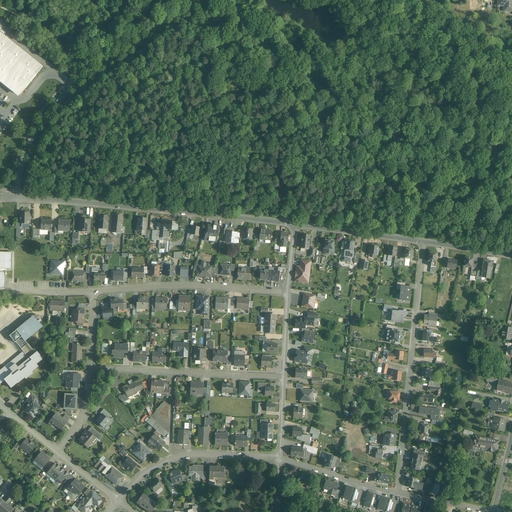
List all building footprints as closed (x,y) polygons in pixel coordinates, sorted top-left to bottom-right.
[(511,11),(511,0),(497,0),(498,6),(506,6),(506,11),(511,11)] [(43,66),(0,32),(0,79),(0,80),(14,91),(19,96),(26,87),(43,66)] [(30,210),(20,210),(20,227),(30,227),(30,210)] [(113,214),(112,233),(121,234),(122,215),(113,214)] [(107,230),(108,216),(100,215),(98,229),(107,230)] [(91,217),(79,217),(79,230),(91,230),(91,217)] [(147,217),(138,217),(137,235),(146,235),(146,237),(149,238),(150,230),(146,230),(147,217)] [(52,229),(52,219),(41,219),(41,229),(52,229)] [(59,226),(55,226),(55,232),(65,232),(65,230),(71,230),(71,219),(59,219),(59,226)] [(166,239),(166,233),(166,229),(171,230),(172,221),(161,220),(159,238),(166,239)] [(200,228),(196,227),(192,226),(190,235),(194,235),(193,239),(197,240),(198,236),(200,228)] [(218,227),(208,226),(207,235),(206,234),(204,241),(217,242),(218,227)] [(251,240),(252,230),(252,229),(251,229),(251,228),(249,228),(248,229),(244,229),(243,231),(243,239),(251,240)] [(226,242),(232,243),(235,243),(237,233),(232,233),(232,230),(224,229),(224,235),(226,235),(226,242)] [(259,240),(263,240),(271,241),(272,231),(260,229),(260,235),(259,240)] [(280,247),(279,252),(286,252),(286,248),(287,248),(287,242),(288,243),(288,233),(281,233),(280,240),(280,241),(279,245),(279,247),(280,247)] [(310,236),(304,235),(302,235),(300,248),(308,249),(309,244),(310,236)] [(329,241),(325,240),(324,249),(323,253),(333,254),(334,250),(333,250),(332,250),(333,249),(333,247),(333,246),(334,242),(333,242),(333,240),(329,240),(329,241)] [(345,241),(345,246),(344,250),(348,250),(348,255),(352,256),(354,242),(353,241),(351,241),(350,242),(345,241)] [(368,255),(369,255),(372,255),(372,258),(376,258),(377,256),(378,247),(370,246),(369,246),(369,247),(368,247),(367,250),(368,251),(369,251),(368,255)] [(392,256),(396,257),(397,248),(396,247),(394,247),(393,248),(389,247),(387,256),(392,256)] [(404,259),(411,260),(413,250),(409,250),(408,249),(406,249),(405,249),(404,249),(404,251),(403,259),(404,259)] [(0,289),(4,290),(4,289),(5,289),(5,286),(5,275),(7,275),(7,273),(5,273),(5,269),(12,269),(12,265),(13,265),(13,258),(12,258),(12,253),(7,253),(0,252),(0,289)] [(437,254),(430,253),(429,253),(428,253),(427,261),(431,262),(431,267),(435,267),(435,263),(436,263),(437,254)] [(473,259),(465,257),(463,266),(465,267),(471,268),(473,259)] [(456,270),(456,263),(457,261),(451,260),(448,259),(446,268),(447,268),(456,270)] [(366,270),(367,266),(368,262),(361,260),(359,269),(366,270)] [(491,270),(492,261),(483,260),(482,272),(481,276),(489,278),(490,270),(491,270)] [(63,268),(64,262),(61,262),(51,261),(49,274),(63,275),(63,268)] [(220,275),(228,275),(229,275),(230,275),(230,266),(221,265),(220,275)] [(159,266),(157,266),(150,266),(150,276),(158,277),(159,271),(159,266)] [(174,266),(168,266),(166,266),(165,276),(173,276),(174,276),(174,266)] [(211,267),(204,267),(198,266),(198,271),(198,272),(196,272),(195,273),(195,275),(196,276),(197,277),(210,277),(211,277),(211,276),(211,268),(211,267)] [(307,268),(300,267),(297,267),(296,273),(295,277),(296,277),(295,281),(308,283),(309,269),(307,268)] [(104,281),(105,275),(105,272),(98,272),(98,268),(92,268),(92,272),(94,272),(94,280),(104,281)] [(143,274),(143,269),(132,268),(131,277),(143,278),(143,274)] [(249,280),(249,275),(250,269),(241,268),(241,270),(238,269),(237,279),(249,280)] [(267,280),(268,271),(264,270),(265,268),(259,268),(258,273),(260,273),(260,280),(267,280)] [(72,271),(72,273),(71,281),(84,283),(85,272),(72,271)] [(124,271),(113,271),(113,281),(123,281),(124,271)] [(267,280),(278,281),(279,272),(268,271),(267,280)] [(410,288),(401,287),(400,300),(409,301),(410,288)] [(304,294),(303,301),(302,306),(313,308),(315,296),(304,294)] [(190,297),(186,297),(179,296),(178,310),(190,310),(190,297)] [(196,301),(195,304),(196,305),(196,309),(200,310),(200,315),(208,315),(209,297),(196,296),(196,301)] [(148,299),(147,299),(145,299),(145,298),(138,297),(138,303),(137,303),(136,308),(147,309),(148,309),(148,308),(148,299)] [(155,307),(155,309),(166,310),(167,299),(155,298),(155,300),(155,307)] [(228,298),(226,298),(216,298),(215,309),(224,310),(224,309),(227,309),(228,298)] [(248,310),(249,299),(237,298),(237,299),(236,309),(248,310)] [(111,308),(113,308),(113,310),(123,309),(123,304),(122,300),(118,300),(118,299),(110,300),(111,308)] [(64,302),(50,301),(50,311),(64,311),(64,309),(64,303),(64,302)] [(111,308),(102,309),(103,317),(110,316),(114,316),(113,313),(113,310),(113,308),(111,308)] [(397,312),(393,312),(392,312),(391,321),(403,322),(404,316),(406,317),(406,311),(397,310),(397,312)] [(296,320),(295,328),(302,329),(305,329),(305,325),(313,325),(313,318),(318,318),(318,313),(308,313),(308,318),(305,318),(304,320),(302,320),(299,320),(296,320)] [(28,319),(26,321),(25,322),(24,324),(23,326),(17,331),(16,330),(9,336),(15,343),(16,342),(21,349),(23,352),(0,370),(0,383),(4,380),(11,388),(17,383),(18,383),(25,378),(26,379),(33,374),(31,372),(38,367),(36,365),(43,359),(37,352),(35,353),(25,340),(41,327),(35,320),(40,316),(39,316),(37,315),(35,315),(33,316),(31,317),(30,317),(28,319)] [(275,320),(275,316),(265,315),(265,324),(274,325),(275,320)] [(424,315),(423,325),(435,327),(436,318),(429,317),(429,316),(424,315)] [(274,325),(265,324),(264,333),(274,334),(275,329),(274,329),(274,325)] [(502,336),(503,336),(505,337),(505,339),(511,340),(511,338),(511,328),(507,328),(506,332),(503,331),(502,336)] [(399,344),(402,332),(388,329),(386,341),(399,344)] [(301,341),(311,343),(312,339),(314,340),(315,334),(308,333),(305,332),(304,337),(302,337),(301,341)] [(429,342),(430,337),(430,333),(422,332),(421,341),(429,342)] [(78,343),(79,338),(75,338),(75,333),(69,333),(65,333),(65,338),(70,338),(70,343),(72,343),(71,362),(81,363),(82,344),(78,343)] [(188,344),(188,343),(173,343),(173,349),(177,349),(178,349),(180,349),(179,357),(187,357),(188,344)] [(113,355),(113,358),(124,358),(124,353),(124,345),(115,344),(114,351),(112,351),(112,354),(111,354),(111,355),(113,355)] [(267,344),(266,352),(277,353),(277,344),(272,344),(267,344)] [(303,352),(296,351),(294,361),(306,364),(308,354),(311,354),(313,349),(304,347),(303,352)] [(152,362),(154,362),(165,362),(165,354),(165,353),(165,349),(160,348),(160,353),(152,353),(152,362)] [(198,349),(197,349),(194,349),(194,358),(195,358),(195,361),(200,361),(200,362),(201,363),(203,363),(204,363),(204,361),(205,361),(205,350),(199,349),(198,349)] [(423,357),(429,358),(430,358),(435,358),(436,353),(432,352),(432,350),(424,349),(423,357)] [(395,351),(395,353),(395,355),(387,354),(387,359),(394,360),(403,361),(403,352),(395,351)] [(133,352),(133,361),(145,362),(146,355),(146,352),(133,352)] [(234,352),(234,366),(244,366),(244,363),(244,356),(245,352),(234,352)] [(261,367),(261,366),(266,366),(266,367),(271,367),(271,358),(262,358),(261,358),(261,367)] [(421,377),(429,378),(430,369),(422,368),(421,377)] [(307,369),(306,369),(296,369),(295,378),(306,378),(307,378),(307,370),(307,369)] [(401,372),(400,372),(393,371),(393,376),(389,375),(388,379),(393,380),(400,381),(401,381),(401,372)] [(80,379),(81,375),(73,374),(64,374),(64,379),(67,379),(66,388),(67,388),(71,388),(77,388),(78,388),(79,379),(80,379)] [(142,383),(141,380),(123,388),(126,394),(127,397),(127,396),(128,398),(137,394),(137,392),(144,389),(142,383)] [(499,380),(497,388),(497,390),(508,392),(508,393),(511,394),(511,393),(511,384),(510,384),(510,383),(499,380)] [(197,395),(201,395),(202,383),(192,382),(191,397),(196,397),(197,395)] [(250,383),(240,382),(239,394),(248,395),(247,399),(252,399),(253,390),(250,390),(250,383)] [(435,388),(435,383),(429,382),(428,387),(429,387),(429,391),(436,392),(435,396),(440,396),(441,388),(435,388)] [(232,384),(222,384),(222,392),(232,393),(232,389),(232,384)] [(273,396),(274,388),(265,387),(265,388),(262,387),(261,390),(261,392),(265,392),(265,395),(273,396)] [(301,390),(300,393),(300,394),(300,401),(312,402),(313,391),(312,391),(301,390)] [(399,400),(399,394),(399,393),(399,392),(389,391),(388,399),(391,400),(391,402),(396,403),(396,400),(399,400)] [(419,401),(427,402),(428,402),(432,403),(433,397),(433,394),(430,394),(430,393),(429,393),(429,395),(420,394),(419,394),(419,401)] [(26,401),(27,402),(29,403),(32,400),(33,401),(36,398),(31,394),(26,401)] [(127,397),(126,394),(118,398),(123,402),(129,400),(128,398),(127,396),(127,397)] [(75,409),(76,403),(76,396),(65,395),(64,408),(62,408),(75,409)] [(34,414),(37,410),(36,410),(39,405),(33,401),(32,400),(29,403),(25,410),(29,413),(31,411),(34,414)] [(498,410),(505,411),(507,412),(509,403),(504,402),(504,401),(499,400),(499,401),(493,400),(491,410),(497,411),(498,410)] [(275,404),(266,404),(266,412),(274,412),(275,404)] [(293,408),(293,416),(293,417),(302,418),(303,409),(301,409),(301,408),(299,408),(298,408),(293,408)] [(439,410),(419,408),(419,412),(419,414),(439,416),(439,410)] [(382,421),(392,422),(396,423),(397,413),(387,412),(387,416),(388,416),(388,417),(382,417),(382,421)] [(67,422),(62,419),(55,414),(48,423),(52,426),(54,423),(62,430),(67,423),(67,422)] [(110,421),(102,414),(96,421),(103,428),(110,421)] [(504,432),(505,426),(506,420),(494,417),(492,429),(504,432)] [(168,433),(161,427),(150,418),(147,422),(164,437),(168,433)] [(260,439),(272,439),(273,424),(266,424),(260,424),(260,432),(261,432),(260,439)] [(427,436),(428,425),(420,424),(420,430),(419,430),(419,433),(419,434),(419,435),(427,436)] [(89,429),(93,432),(96,435),(99,433),(92,427),(89,429)] [(199,427),(199,430),(198,444),(208,445),(208,428),(208,427),(199,427)] [(309,433),(315,435),(318,436),(320,430),(311,427),(309,433)] [(296,439),(301,441),(310,443),(310,435),(301,435),(302,428),(293,428),(292,428),(292,430),(291,430),(290,432),(292,432),(292,437),(296,437),(296,439)] [(86,431),(79,440),(78,440),(87,447),(91,442),(92,442),(96,438),(87,430),(86,431)] [(184,430),(181,430),(179,430),(178,444),(188,445),(189,432),(184,431),(184,430)] [(227,446),(228,436),(228,434),(217,433),(216,438),(215,438),(215,445),(227,446)] [(383,445),(386,445),(394,446),(395,434),(385,433),(385,437),(383,437),(383,445)] [(154,434),(154,435),(148,442),(152,446),(153,445),(159,450),(165,443),(154,434)] [(247,437),(235,436),(235,443),(234,443),(234,444),(235,444),(235,446),(246,446),(247,441),(247,437)] [(499,441),(491,440),(475,436),(473,446),(489,449),(489,451),(489,452),(490,452),(491,452),(493,452),(493,450),(497,451),(499,442),(499,441)] [(27,451),(28,452),(29,453),(35,446),(33,444),(29,441),(26,439),(21,446),(23,448),(23,449),(26,451),(27,451)] [(143,461),(147,457),(150,453),(140,444),(137,448),(138,449),(134,454),(143,461)] [(301,458),(306,458),(307,451),(308,452),(309,449),(303,448),(291,447),(291,456),(301,456),(301,458)] [(50,459),(42,452),(33,462),(41,469),(43,467),(45,465),(50,459)] [(421,461),(422,461),(423,456),(424,453),(420,452),(419,455),(413,454),(412,454),(411,459),(412,459),(410,469),(419,470),(421,461)] [(336,458),(328,455),(327,455),(326,458),(325,458),(324,462),(325,462),(324,466),(333,468),(334,466),(336,458)] [(130,472),(132,470),(136,465),(128,458),(122,465),(127,469),(127,470),(128,469),(130,472)] [(47,473),(52,476),(59,467),(55,464),(50,469),(47,473)] [(192,476),(192,480),(198,480),(198,478),(203,478),(203,472),(203,466),(196,466),(196,468),(189,468),(189,476),(192,476)] [(216,478),(223,478),(224,467),(220,467),(220,466),(217,466),(217,467),(210,466),(209,483),(215,483),(216,478)] [(52,476),(56,480),(64,471),(59,467),(52,476)] [(112,468),(111,469),(111,470),(105,476),(116,485),(123,477),(112,468)] [(181,475),(178,470),(172,472),(168,473),(172,483),(178,481),(178,482),(183,480),(181,475)] [(67,475),(68,474),(64,471),(56,480),(60,484),(65,478),(67,475)] [(308,485),(311,477),(312,475),(311,475),(311,476),(303,474),(302,473),(301,477),(300,477),(299,482),(308,485)] [(390,476),(380,474),(378,482),(389,484),(390,476)] [(75,479),(71,475),(67,480),(71,484),(75,479)] [(409,478),(408,482),(407,487),(414,488),(416,480),(409,478)] [(78,495),(85,487),(75,479),(71,484),(66,489),(69,492),(68,493),(68,496),(72,499),(74,499),(78,495)] [(156,479),(153,482),(152,482),(149,486),(155,492),(162,485),(156,479)] [(334,496),(336,490),(338,484),(326,480),(324,489),(329,490),(328,494),(334,496)] [(435,494),(437,494),(443,496),(444,495),(445,486),(435,484),(435,489),(435,490),(435,494)] [(355,489),(353,496),(351,496),(353,488),(347,487),(343,500),(358,504),(362,491),(355,489)] [(333,498),(336,499),(339,500),(342,492),(336,490),(334,496),(333,498)] [(97,506),(102,500),(91,491),(83,501),(89,506),(92,502),(97,506)] [(12,500),(13,499),(16,495),(12,492),(8,497),(11,499),(11,500),(12,500)] [(148,511),(151,511),(154,509),(157,504),(156,503),(143,493),(136,503),(148,511)] [(364,506),(371,508),(375,495),(368,493),(364,506)] [(8,497),(7,498),(4,501),(0,497),(0,511),(12,511),(14,510),(7,504),(11,499),(8,497)] [(388,499),(381,497),(377,510),(383,511),(393,511),(396,501),(390,499),(388,506),(385,506),(388,499)] [(79,504),(80,505),(78,507),(83,511),(85,511),(90,507),(89,506),(83,501),(82,500),(79,504)]
